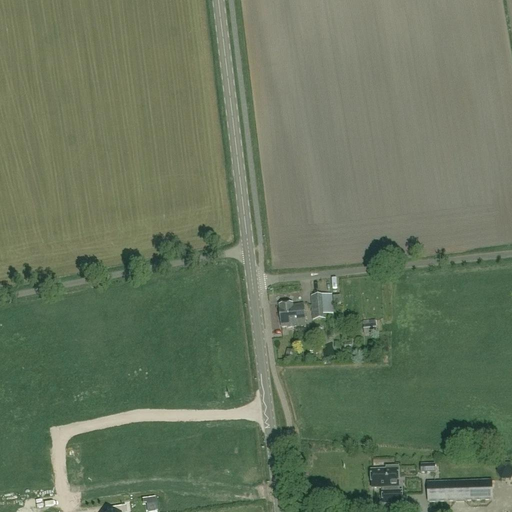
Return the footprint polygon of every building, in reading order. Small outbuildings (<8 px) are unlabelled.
[(332,295),(312,297),(313,321),(326,320),(326,315),(333,314),(332,295)] [(292,305),(279,306),(281,328),(288,327),(288,328),(306,326),(304,305),(292,306),(292,305)] [(376,320),(363,321),(365,336),(377,334),(376,320)] [(504,479),(511,477),(511,464),(503,466),(504,479)] [(421,465),(421,473),(435,473),(435,465),(421,465)] [(383,492),(383,504),(402,504),(402,492),(399,492),(398,467),(387,467),(387,470),(371,470),(372,489),(384,488),(384,492),(383,492)] [(428,484),(428,503),(493,501),(492,481),(428,484)]
